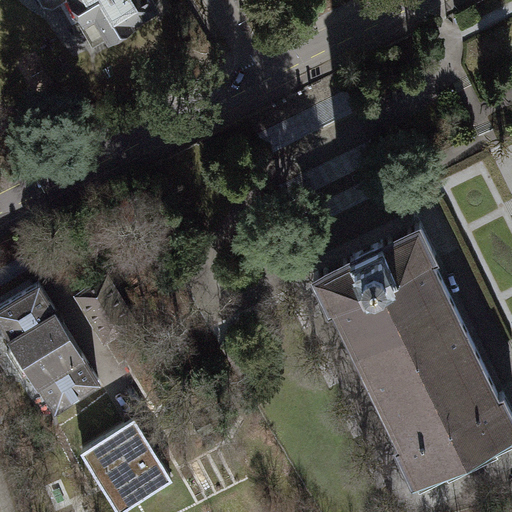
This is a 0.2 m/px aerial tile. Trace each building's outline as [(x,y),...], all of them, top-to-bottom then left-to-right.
[(40,0),(41,0),(53,4),(59,0),(75,0),(85,15),(78,20),(94,46),(135,20),(133,17),(155,3),(152,0),(40,0)] [(437,255),(420,221),(314,272),(330,306),(334,304),(400,440),(396,442),(413,477),(415,476),(420,473),(419,472),(436,463),(437,465),(443,462),(448,473),(450,475),(496,453),(495,450),(489,439),(496,436),(495,435),(511,427),(511,409),(502,390),(498,392),(432,257),(437,255)] [(104,338),(135,319),(107,274),(76,293),(104,338)] [(39,280),(0,304),(0,313),(11,332),(9,333),(38,380),(41,379),(56,404),(99,377),(39,280)] [(233,335),(220,342),(237,371),(250,364),(233,335)] [(83,455),(119,511),(125,511),(175,480),(137,420),(83,455)] [(511,427),(495,435),(496,436),(489,439),(495,450),(511,441),(511,427)] [(420,487),(448,473),(443,462),(437,465),(436,463),(419,472),(420,473),(415,476),(420,487)]
